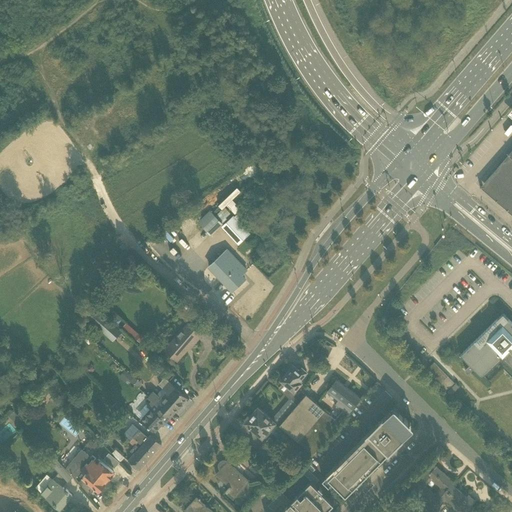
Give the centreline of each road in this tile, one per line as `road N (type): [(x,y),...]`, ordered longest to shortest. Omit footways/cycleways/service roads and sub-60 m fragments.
road 1 (secondary): [(399,162),(322,252),(268,343)]
road 2 (secondary): [(124,511),(268,343)]
road 3 (secondary): [(268,343),(417,180)]
road 4 (motorway): [(278,0),(334,96),(399,162)]
road 5 (motorway): [(413,147),(331,50),(307,0)]
road 6 (secondary): [(511,33),(413,147)]
road 7 (secondary): [(429,166),(511,71)]
road 8 (residential): [(436,422),(345,337)]
road 9 (residential): [(350,511),(436,422)]
road 10 (secondary): [(417,180),(511,259)]
